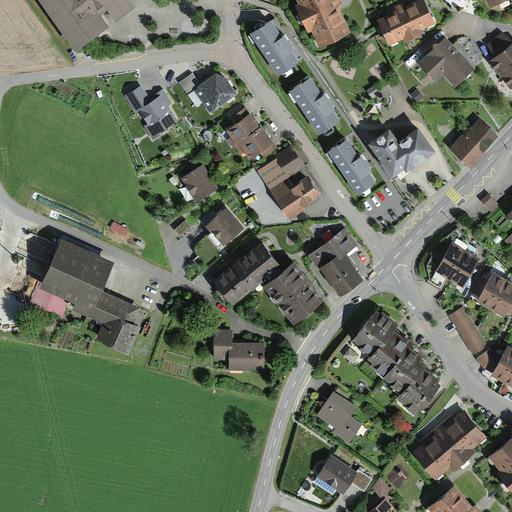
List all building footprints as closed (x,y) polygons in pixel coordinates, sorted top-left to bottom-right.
[(43,0),(79,49),(138,7),(132,0),(43,0)] [(338,0),(337,0),(297,0),(294,1),(308,30),(311,28),(319,45),(352,30),(338,0)] [(409,0),(399,5),(377,17),(390,43),(404,35),(405,38),(423,29),(422,27),(437,20),(426,0),(409,0)] [(271,15),(250,29),(278,72),(282,69),(284,73),(293,67),(291,63),(299,57),(292,46),(295,44),(284,29),(282,30),(271,15)] [(494,65),(510,85),(511,84),(511,38),(505,29),(487,43),(496,53),(489,58),(494,65)] [(455,46),(445,36),(420,58),(437,77),(444,70),(455,82),(473,66),(455,46)] [(195,90),(210,111),(238,90),(227,75),(216,70),(200,82),(192,71),(179,81),(189,94),(195,90)] [(311,73),(290,87),(319,131),(323,128),(325,131),(333,126),(330,121),(339,115),(332,105),(334,103),(325,90),(323,91),(311,73)] [(137,111),(153,138),(162,133),(160,130),(179,118),(171,105),(174,103),(164,86),(148,95),(142,84),(125,94),(136,112),(137,111)] [(256,120),(246,105),(233,114),(237,120),(226,127),(232,135),(227,138),(233,147),(235,146),(241,153),(245,150),(250,156),(260,149),(264,156),(279,146),(269,132),(262,122),(259,124),(256,120)] [(493,136),(497,132),(479,116),(467,129),(465,128),(450,145),(471,164),(485,149),(483,147),(493,136)] [(389,123),(369,137),(393,171),(396,169),(401,176),(410,169),(408,166),(436,146),(419,121),(399,136),(389,123)] [(347,136),(328,148),(357,190),(375,177),(368,167),(371,165),(361,151),(358,153),(347,136)] [(258,168),(270,186),(288,174),(289,176),(305,166),(292,146),(258,168)] [(196,199),(218,185),(213,177),(203,161),(181,175),(196,199)] [(270,186),(290,216),(306,206),(304,204),(320,193),(314,183),(307,174),(294,183),(289,176),(288,174),(270,186)] [(481,199),(484,203),(492,195),(489,192),(481,199)] [(206,221),(223,242),(244,224),(227,204),(219,211),(206,221)] [(191,224),(186,218),(175,227),(180,234),(191,224)] [(345,226),(309,253),(342,296),(366,277),(347,253),(359,244),(345,226)] [(263,281),(284,265),(262,238),(237,258),(214,276),(216,278),(216,289),(220,294),(226,296),(228,294),(234,301),(262,279),(263,281)] [(474,265),(480,254),(452,239),(431,276),(427,274),(424,280),(442,289),(449,276),(464,285),(465,283),(471,287),(481,269),(474,265)] [(132,325),(140,308),(102,292),(115,263),(62,240),(34,303),(61,315),(69,299),(78,303),(75,309),(105,322),(98,340),(130,354),(140,329),(132,325)] [(263,281),(293,320),(324,297),(310,277),(294,257),(284,265),(263,281)] [(478,294),(476,298),(504,313),(506,310),(511,313),(511,279),(492,269),(487,278),(482,275),(472,291),(478,294)] [(410,344),(412,342),(396,330),(394,328),(398,322),(376,306),(354,335),(362,340),(359,344),(369,352),(367,354),(372,358),(369,363),(383,373),(397,355),(400,357),(410,344)] [(450,314),(473,352),(486,344),(463,306),(450,314)] [(230,368),(264,369),(264,351),(265,339),(232,338),(233,327),(215,327),(215,358),(231,359),(230,368)] [(511,345),(507,343),(501,354),(494,350),(491,346),(477,357),(483,365),(492,370),(491,371),(511,382),(511,345)] [(390,379),(389,381),(400,389),(397,394),(408,403),(407,405),(416,412),(428,396),(439,381),(437,379),(439,377),(426,367),(423,365),(427,361),(421,356),(422,354),(410,344),(400,357),(397,355),(383,373),(390,379)] [(358,404),(333,389),(318,413),(337,425),(334,431),(350,441),(362,423),(351,416),(358,404)] [(415,451),(436,475),(450,463),(452,466),(473,448),(471,445),(485,433),(464,409),(440,430),(415,451)] [(511,435),(490,454),(501,467),(499,469),(511,485),(511,435)] [(317,473),(343,491),(352,480),(365,489),(373,477),(358,467),(357,469),(332,451),(317,473)] [(368,463),(374,467),(379,460),(373,456),(368,463)] [(372,486),(380,496),(390,488),(381,476),(372,486)] [(480,511),(477,508),(455,482),(429,504),(436,511),(480,511)] [(398,511),(386,497),(367,511),(398,511)]
